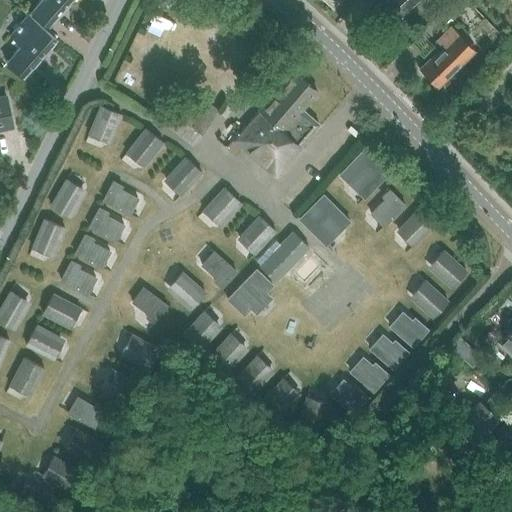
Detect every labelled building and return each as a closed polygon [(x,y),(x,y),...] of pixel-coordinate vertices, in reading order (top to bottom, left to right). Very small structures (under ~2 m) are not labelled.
[(47,27),(70,0),(39,0),(29,11),(47,27)] [(383,0),(374,9),(390,26),(416,0),(383,0)] [(446,0),(439,7),(451,20),(469,3),(466,0),(446,0)] [(20,44),(5,61),(23,77),(55,39),(27,14),(9,35),(20,44)] [(475,49),(452,26),(437,40),(443,46),(421,69),(438,86),(475,49)] [(241,148),(275,178),(302,147),(299,145),(305,140),(318,124),(302,109),(317,92),(293,71),(258,110),(259,111),(227,148),(235,155),(241,148)] [(187,97),(183,102),(174,94),(157,116),(193,145),(218,113),(198,98),(195,101),(191,98),(190,100),(187,97)] [(0,127),(11,126),(5,97),(0,98),(0,127)] [(87,134),(110,144),(122,114),(99,105),(87,134)] [(145,127),(125,151),(144,166),(164,141),(145,127)] [(338,174),(364,200),(391,171),(364,146),(338,174)] [(184,155),(163,179),(180,195),(202,172),(184,155)] [(49,205),(70,218),(87,190),(65,177),(49,205)] [(102,200),(130,215),(139,198),(121,188),(123,185),(113,180),(102,200)] [(224,186),(202,210),(220,226),(242,202),(224,186)] [(370,213),(384,227),(406,205),(389,188),(381,197),(384,199),(370,213)] [(298,219),(320,242),(343,219),(321,197),(298,219)] [(88,227),(116,242),(125,224),(108,215),(109,212),(99,206),(88,227)] [(418,207),(395,229),(412,247),(435,224),(418,207)] [(236,238),(254,254),(276,231),(258,214),(236,238)] [(31,248),(54,257),(66,227),(43,218),(31,248)] [(260,266),(278,283),(312,248),(294,231),(260,266)] [(74,254),(102,268),(111,250),(93,241),(95,238),(85,233),(74,254)] [(466,269),(443,248),(427,266),(450,287),(466,269)] [(213,281),(222,289),(237,271),(214,250),(201,264),(216,278),(213,281)] [(59,280),(87,295),(96,277),(79,268),(81,265),(70,259),(59,280)] [(256,267),(226,298),(243,315),(250,308),(256,314),(272,296),(267,291),(273,284),(256,267)] [(206,291),(182,270),(166,287),(190,309),(206,291)] [(448,300),(424,278),(408,296),(432,317),(448,300)] [(145,317),(154,323),(168,305),(143,286),(131,302),(147,313),(145,317)] [(0,306),(0,321),(15,330),(31,302),(9,290),(0,306)] [(41,313),(69,328),(81,307),(53,292),(41,313)] [(203,311),(182,334),(200,351),(222,327),(203,311)] [(389,326),(413,347),(429,329),(420,322),(417,324),(402,311),(389,326)] [(24,345),(53,360),(65,338),(36,323),(24,345)] [(511,327),(499,342),(511,354),(511,327)] [(132,333),(120,354),(148,370),(160,349),(132,333)] [(229,333),(207,357),(226,373),(247,349),(229,333)] [(369,348),(393,370),(409,352),(400,344),(397,347),(383,334),(369,348)] [(0,363),(10,339),(0,335),(0,363)] [(455,344),(451,349),(471,368),(481,358),(460,339),(455,344)] [(257,355),(235,379),(254,395),(275,372),(257,355)] [(23,356),(8,384),(30,395),(44,367),(23,356)] [(349,371),(373,392),(389,374),(380,367),(378,369),(363,356),(349,371)] [(111,368),(99,389),(129,406),(141,385),(111,368)] [(329,394),(354,415),(369,397),(355,385),(353,388),(342,379),(329,394)] [(279,419),(300,395),(284,380),(262,403),(279,419)] [(496,392),(491,398),(499,404),(504,399),(496,392)] [(67,412),(94,429),(106,408),(96,402),(94,405),(77,395),(67,412)] [(319,435),(328,404),(306,397),(296,427),(319,435)] [(440,435),(465,457),(499,419),(479,402),(465,418),(459,413),(440,435)] [(488,441),(508,459),(511,454),(511,415),(488,441)] [(76,427),(64,448),(91,464),(103,444),(76,427)] [(53,454),(41,475),(69,492),(81,471),(53,454)] [(15,502),(32,511),(45,511),(54,498),(44,492),(42,495),(25,485),(15,502)]
